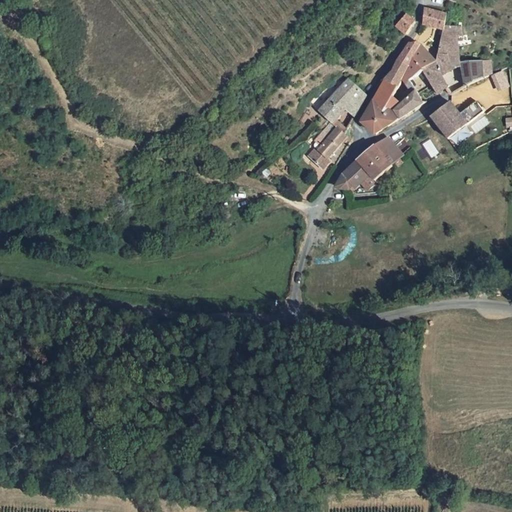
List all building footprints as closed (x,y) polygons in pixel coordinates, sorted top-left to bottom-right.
[(443,26),(445,10),(423,5),(421,23),(443,27),(443,26)] [(445,10),(443,26),(462,24),(461,12),(445,10)] [(394,25),(404,34),(405,31),(413,23),(404,15),(394,25)] [(433,59),(422,69),(431,81),(439,91),(448,85),(444,71),(462,58),(458,34),(463,33),(462,24),(443,26),(443,27),(437,55),(433,59)] [(401,64),(387,79),(374,103),(384,110),(392,95),(422,69),(433,59),(419,45),(415,43),(407,46),(398,62),(401,64)] [(462,58),(468,84),(484,73),(484,56),(462,58)] [(350,136),(354,130),(349,127),(338,117),(345,107),(356,115),(367,93),(348,77),(318,110),(338,126),(350,136)] [(392,113),(400,118),(424,102),(418,94),(401,106),(392,113)] [(384,110),(374,103),(363,123),(377,134),(400,118),(392,113),(401,106),(392,95),(384,110)] [(478,98),(461,112),(469,122),(486,109),(478,98)] [(452,101),(433,114),(450,137),(469,122),(461,112),(452,101)] [(343,139),(348,143),(352,138),(350,136),(338,126),(317,149),(315,148),(307,156),(321,168),(328,160),(326,158),(343,139)] [(375,144),(392,162),(402,154),(386,137),(375,144)] [(358,158),(378,177),(392,162),(375,144),(373,143),(358,158)] [(344,172),(335,189),(350,189),(354,183),(356,186),(361,181),(369,188),(372,185),(375,189),(379,189),(381,184),(357,161),(349,167),(344,172)]
